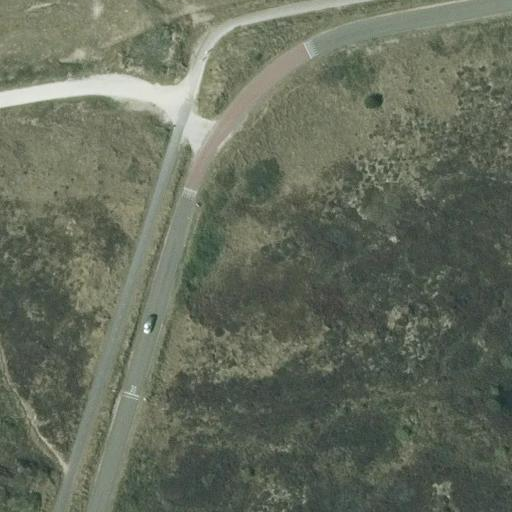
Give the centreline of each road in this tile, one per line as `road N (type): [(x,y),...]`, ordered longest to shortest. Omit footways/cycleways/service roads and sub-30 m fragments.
road 1 (tertiary): [(95,511),(185,207),(212,143)]
road 2 (tertiary): [(212,143),(278,72),(334,40),(511,4)]
